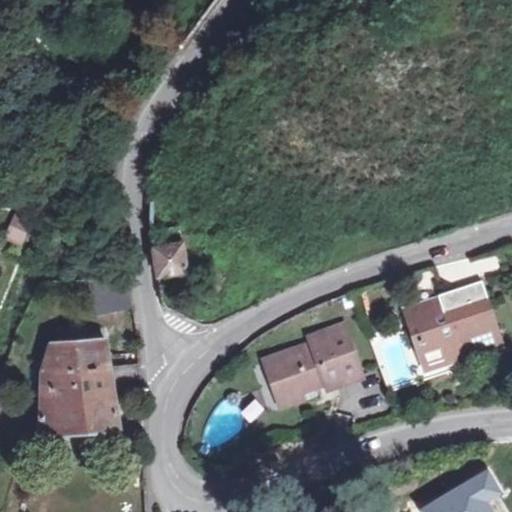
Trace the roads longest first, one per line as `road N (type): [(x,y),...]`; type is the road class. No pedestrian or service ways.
road 1 (unclassified): [(183,374),(143,305),(132,166),(150,124),(241,0)]
road 2 (unclassified): [(183,374),(275,306),(511,226)]
road 3 (residential): [(183,501),(246,504),(393,443),(511,426)]
road 4 (unclassified): [(183,501),(170,487),(159,437),(183,374)]
